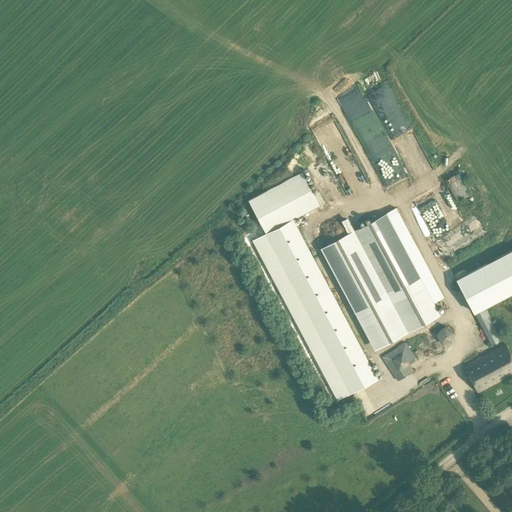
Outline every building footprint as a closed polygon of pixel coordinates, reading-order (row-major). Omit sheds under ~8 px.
[(265,191),(248,200),(260,223),(266,234),(292,219),(319,205),(301,172),(265,191)] [(458,172),(443,180),(457,202),(471,194),(458,172)] [(461,223),(476,211),(468,201),(453,213),(461,223)] [(385,213),(327,245),(380,344),(414,326),(437,313),(438,313),(385,213)] [(474,242),(489,234),(478,214),(462,222),(471,238),(474,242)] [(266,234),(252,241),(337,400),(377,379),(292,219),(266,234)] [(511,250),(458,279),(457,279),(474,311),(511,291),(511,250)] [(491,345),(502,339),(485,308),(474,313),(491,345)] [(441,344),(452,343),(454,331),(444,325),(435,334),(441,344)] [(402,374),(412,367),(409,362),(416,358),(406,342),(398,347),(382,357),(392,373),(399,368),(402,374)] [(477,392),(511,372),(511,357),(505,344),(463,366),(477,392)]
